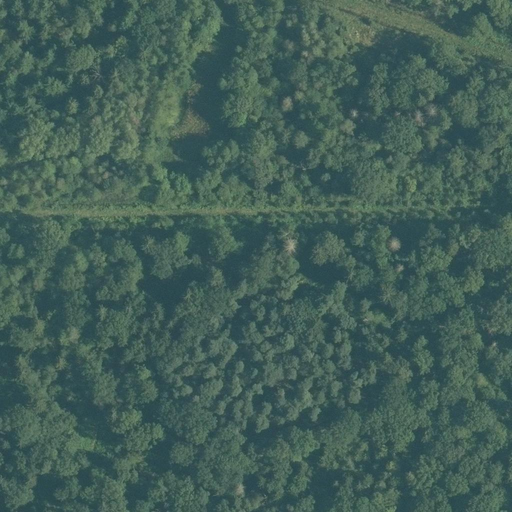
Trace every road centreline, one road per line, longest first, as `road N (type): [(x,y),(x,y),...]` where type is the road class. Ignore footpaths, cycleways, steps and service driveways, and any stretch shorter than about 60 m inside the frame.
road 1 (track): [(120,511),(351,423),(395,398),(511,215)]
road 2 (track): [(0,214),(511,210)]
